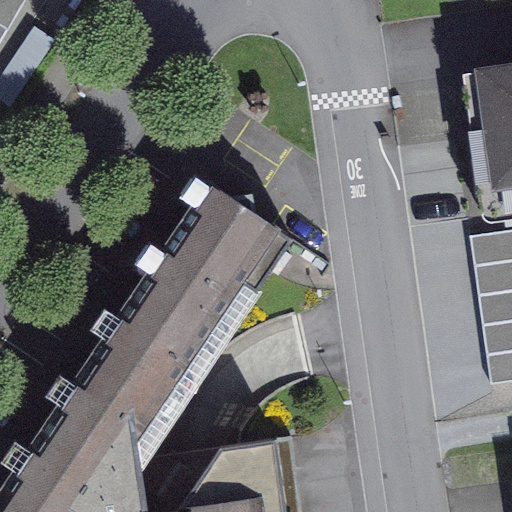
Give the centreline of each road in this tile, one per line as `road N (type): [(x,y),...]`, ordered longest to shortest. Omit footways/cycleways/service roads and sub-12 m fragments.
road 1 (residential): [(358,0),(373,30),(430,511)]
road 2 (residential): [(0,271),(177,0)]
